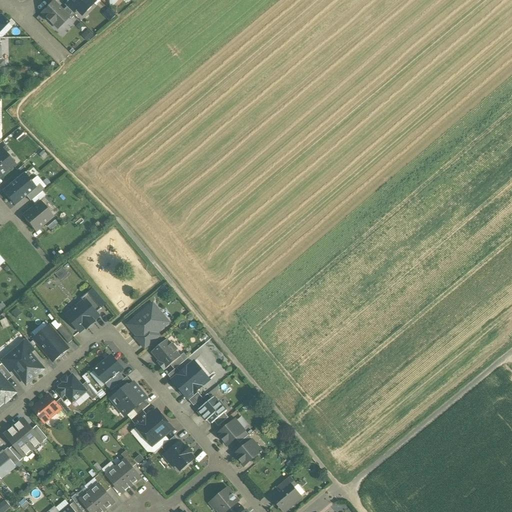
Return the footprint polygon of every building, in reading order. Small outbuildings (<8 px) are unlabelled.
[(67,0),(69,2),(77,10),(81,14),(84,11),(87,12),(92,8),(91,4),(92,3),(89,0),(67,0)] [(62,12),(52,2),(42,13),(47,18),(46,19),(52,25),(53,24),(58,29),(68,18),(62,12)] [(77,10),(69,2),(65,6),(66,7),(73,14),(77,10)] [(74,16),(66,7),(62,12),(68,18),(70,20),(74,16)] [(8,151),(1,143),(0,143),(0,151),(1,150),(5,154),(8,151)] [(5,154),(1,150),(0,151),(0,177),(14,165),(5,154)] [(35,190),(24,176),(3,194),(14,207),(35,190)] [(52,217),(40,202),(23,217),(35,231),(52,217)] [(54,274),(60,281),(68,274),(62,267),(54,274)] [(46,284),(51,289),(59,281),(54,276),(46,284)] [(98,295),(93,289),(88,293),(93,299),(98,295)] [(93,299),(88,293),(81,299),(84,302),(86,300),(96,313),(102,309),(93,299)] [(84,302),(67,316),(80,332),(86,327),(87,329),(94,322),(93,321),(99,316),(96,313),(86,300),(84,302)] [(149,308),(128,325),(134,333),(135,332),(139,336),(137,338),(145,348),(159,336),(156,333),(168,323),(158,311),(155,314),(149,308)] [(68,349),(49,326),(34,339),(54,362),(68,349)] [(74,339),(62,326),(57,330),(69,344),(74,339)] [(36,350),(26,339),(21,343),(23,346),(23,345),(31,354),(36,350)] [(171,345),(167,340),(151,353),(160,363),(158,364),(164,371),(171,366),(181,357),(181,356),(176,352),(178,350),(173,344),(171,345)] [(31,354),(23,345),(23,346),(21,343),(4,357),(6,360),(14,370),(26,385),(44,370),(31,354)] [(181,357),(171,366),(174,370),(177,368),(188,359),(184,354),(181,356),(181,357)] [(6,360),(4,357),(0,361),(0,363),(1,364),(9,374),(14,370),(6,360)] [(111,357),(95,370),(106,384),(119,373),(123,370),(116,362),(111,357)] [(181,373),(172,381),(188,399),(208,382),(193,363),(181,373)] [(9,374),(1,364),(0,365),(0,375),(5,382),(12,377),(9,374)] [(174,370),(168,376),(172,381),(181,373),(177,368),(174,370)] [(119,373),(106,384),(111,390),(117,386),(124,380),(119,373)] [(5,382),(0,375),(0,405),(3,403),(4,403),(10,399),(9,398),(15,393),(5,382)] [(82,386),(73,376),(59,387),(60,389),(66,395),(72,403),(86,392),(82,386)] [(124,380),(117,386),(121,391),(123,390),(124,392),(133,384),(127,377),(124,380)] [(98,396),(86,383),(82,386),(86,392),(93,401),(98,396)] [(147,399),(134,383),(133,384),(124,392),(123,390),(121,391),(111,400),(125,417),(133,410),(146,400),(147,399)] [(66,395),(60,389),(56,393),(61,399),(66,395)] [(198,393),(189,401),(194,406),(195,405),(203,399),(198,393)] [(203,399),(195,405),(199,410),(212,399),(208,394),(203,399)] [(49,396),(33,409),(43,421),(48,417),(49,418),(50,418),(52,418),(55,416),(55,414),(60,409),(56,403),(49,396)] [(199,410),(198,411),(206,421),(208,420),(212,424),(214,422),(225,413),(227,411),(218,402),(214,398),(199,410)] [(61,399),(56,403),(60,409),(66,416),(72,412),(61,399)] [(146,400),(133,410),(137,416),(143,411),(150,405),(146,400)] [(143,411),(137,416),(131,420),(137,427),(149,418),(143,411)] [(149,418),(137,427),(152,446),(172,429),(157,411),(149,418)] [(225,413),(214,422),(218,427),(228,418),(225,413)] [(24,421),(15,428),(32,449),(41,441),(32,430),(24,421)] [(235,421),(218,435),(227,446),(236,439),(244,432),(244,431),(235,421)] [(37,427),(32,430),(41,441),(43,443),(47,439),(37,427)] [(15,428),(6,436),(14,446),(23,456),(32,449),(15,428)] [(244,432),(236,439),(240,443),(249,436),(245,431),(244,431),(244,432)] [(175,436),(161,448),(166,454),(180,442),(175,436)] [(249,436),(240,443),(243,448),(252,441),(253,441),(249,436)] [(243,448),(235,455),(244,466),(261,452),(252,441),(243,448)] [(185,448),(180,442),(166,454),(171,460),(171,466),(177,466),(180,471),(187,465),(188,465),(189,464),(194,459),(190,454),(192,452),(187,446),(185,448)] [(14,446),(9,450),(19,462),(20,462),(24,458),(23,456),(14,446)] [(4,452),(0,447),(0,466),(9,459),(4,452)] [(9,450),(8,448),(4,452),(9,459),(15,466),(19,462),(9,450)] [(137,464),(129,455),(124,459),(126,461),(132,468),(137,464)] [(132,468),(126,461),(116,468),(131,486),(140,478),(132,468)] [(116,468),(107,476),(113,484),(122,494),(131,486),(116,468)] [(99,475),(94,479),(98,484),(103,480),(99,475)] [(107,476),(106,475),(101,478),(109,487),(113,484),(107,476)] [(290,477),(276,488),(280,493),(290,485),(293,489),(297,485),(290,477)] [(110,489),(103,480),(98,484),(99,485),(106,493),(110,489)] [(99,485),(90,493),(105,511),(114,503),(106,493),(99,485)] [(280,493),(273,499),(279,505),(278,509),(282,509),(283,511),(285,510),(288,510),(291,507),(292,504),(300,497),(293,489),(290,485),(280,493)] [(228,489),(211,503),(219,511),(226,511),(230,509),(238,502),(228,489)] [(90,493),(81,501),(87,508),(90,511),(103,511),(105,511),(90,493)] [(80,499),(76,495),(71,498),(75,503),(80,499)] [(81,501),(80,499),(75,503),(81,510),(82,511),(83,511),(87,508),(81,501)] [(0,511),(4,511),(11,507),(5,500),(0,504),(0,511)]
